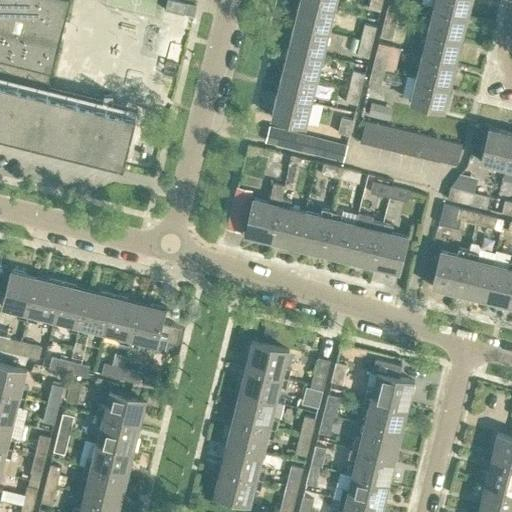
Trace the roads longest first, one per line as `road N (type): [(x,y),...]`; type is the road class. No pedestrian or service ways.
road 1 (residential): [(465,342),(167,249)]
road 2 (residential): [(229,0),(167,249)]
road 3 (residential): [(465,342),(424,511)]
road 4 (residential): [(167,249),(0,207)]
